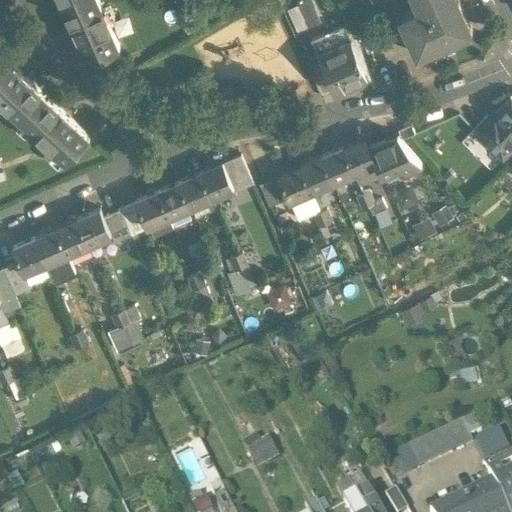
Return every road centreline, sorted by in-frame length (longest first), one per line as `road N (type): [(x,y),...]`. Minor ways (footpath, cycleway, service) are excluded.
road 1 (residential): [(511,69),(396,106),(159,151)]
road 2 (residential): [(159,151),(143,130),(69,82),(20,30),(5,0)]
road 3 (residential): [(159,151),(0,221)]
